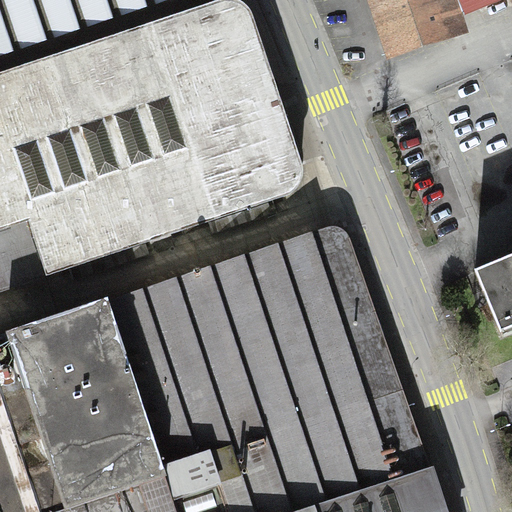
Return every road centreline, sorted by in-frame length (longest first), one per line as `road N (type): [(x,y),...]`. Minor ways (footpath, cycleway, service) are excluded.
road 1 (primary): [(330,107),(446,393),(485,511)]
road 2 (unknown): [(356,167),(145,253),(0,295)]
road 3 (residential): [(511,35),(330,107)]
